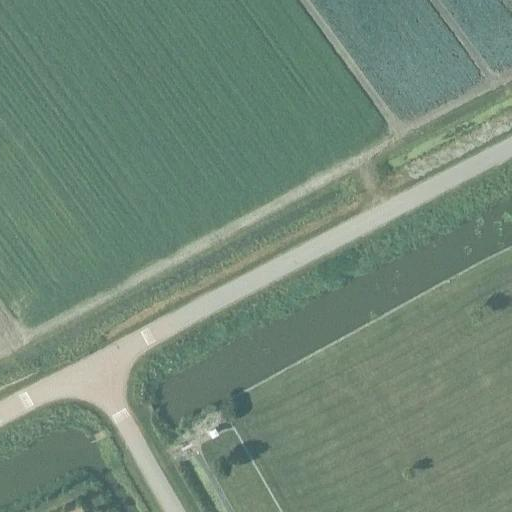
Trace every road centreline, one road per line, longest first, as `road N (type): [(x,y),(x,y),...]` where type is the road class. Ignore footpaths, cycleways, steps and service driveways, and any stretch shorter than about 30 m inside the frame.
road 1 (unclassified): [(92,366),(511,150)]
road 2 (unclassified): [(174,511),(92,366)]
